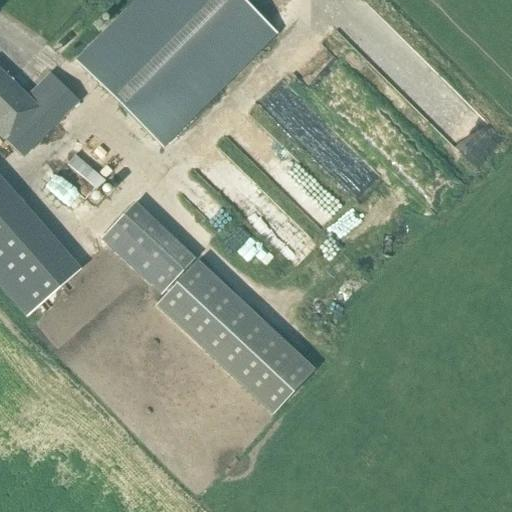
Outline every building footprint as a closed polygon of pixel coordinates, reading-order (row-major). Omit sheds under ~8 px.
[(244,0),(138,0),(77,63),(137,121),(162,146),(276,31),(244,0)] [(0,135),(2,138),(5,141),(42,103),(59,119),(78,99),(74,96),(50,72),(27,94),(0,67),(0,135)] [(468,104),(444,131),(481,165),(505,138),(468,104)] [(76,154),(68,164),(96,187),(104,178),(76,154)] [(0,177),(0,278),(30,313),(80,269),(0,177)] [(196,258),(135,202),(101,239),(160,295),(196,258)] [(198,260),(157,305),(274,414),(316,370),(198,260)] [(341,264),(314,292),(334,312),(362,284),(341,264)]
